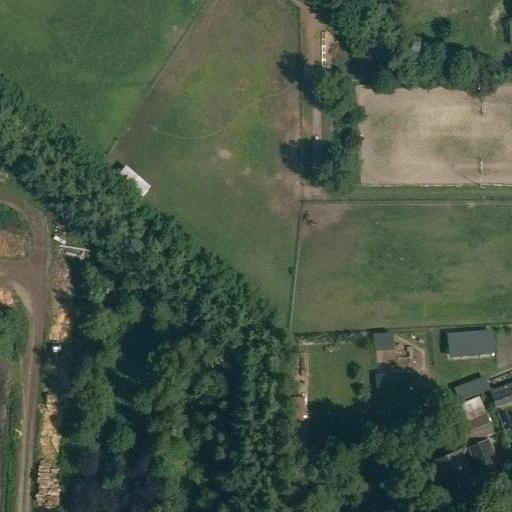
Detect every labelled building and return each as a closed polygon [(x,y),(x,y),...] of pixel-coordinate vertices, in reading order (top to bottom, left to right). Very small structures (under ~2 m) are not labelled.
[(122,173),(145,196),(157,184),(135,161),(122,173)] [(450,336),(451,356),(491,353),(489,333),(450,336)] [(393,351),(392,334),(373,335),(374,352),(393,351)] [(489,390),(494,403),(508,398),(503,385),(489,390)] [(452,406),(480,478),(501,469),(489,438),(494,435),(479,396),(452,406)] [(478,494),(460,449),(433,460),(451,505),(478,494)]
